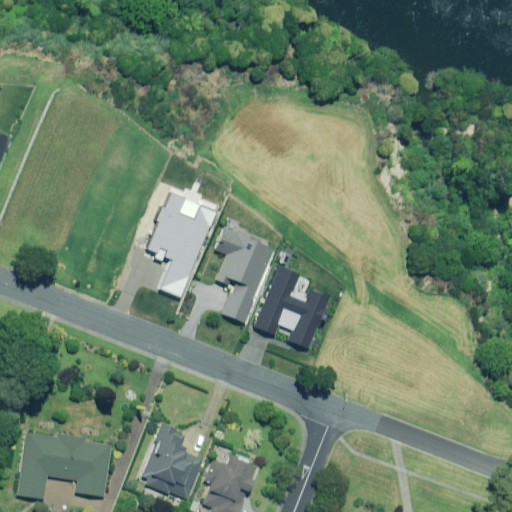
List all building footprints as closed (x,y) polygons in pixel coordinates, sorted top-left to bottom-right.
[(0,157),(8,138),(0,134),(0,157)] [(222,227),(212,250),(224,255),(214,280),(225,284),(226,279),(234,282),(230,293),(228,292),(219,314),(244,324),(252,302),(250,301),(270,250),(258,245),(259,241),(222,227)] [(297,275),(276,266),(252,327),(273,336),(277,326),(289,330),(285,340),(306,349),(327,298),(307,290),(304,299),(290,293),(297,275)] [(101,391),(97,381),(81,387),(85,397),(101,391)] [(168,493),(186,499),(201,460),(183,453),(185,449),(179,447),(184,436),(174,432),(175,430),(161,424),(139,478),(145,480),(142,486),(167,496),(168,493)] [(25,434),(16,496),(43,499),(46,477),(76,481),(74,493),(103,497),(110,446),(25,434)] [(210,511),(237,511),(256,467),(229,456),(225,465),(211,459),(203,478),(209,480),(203,495),(206,496),(203,504),(212,508),(210,511)]
